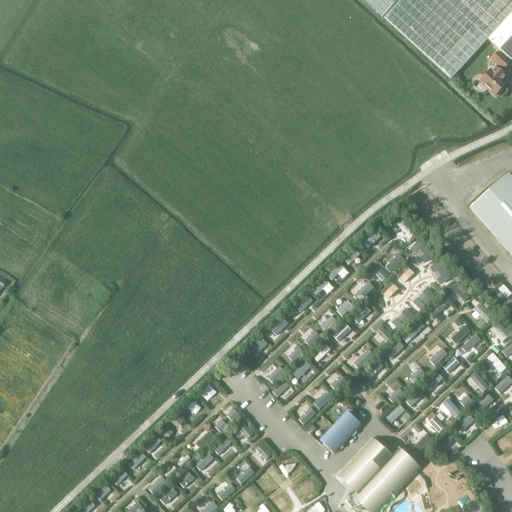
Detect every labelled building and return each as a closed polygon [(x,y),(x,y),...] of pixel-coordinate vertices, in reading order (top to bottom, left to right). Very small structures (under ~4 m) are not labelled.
[(511,61),(511,60),(511,0),(401,0),(385,18),(452,79),(488,39),(511,61)] [(498,65),(492,72),(490,70),(480,82),(496,96),(498,93),(501,93),(502,92),(503,90),(503,87),(506,85),(502,81),(506,76),(501,72),(503,69),(504,70),(510,63),(498,53),(492,59),(498,65)] [(511,177),(509,174),(470,208),(511,255),(511,177)] [(398,256),(386,267),(392,273),(403,261),(398,256)] [(406,268),(397,277),(403,284),(413,275),(406,268)] [(388,277),(381,271),(376,276),(383,282),(388,277)] [(369,283),(354,297),(360,302),(374,289),(369,283)] [(391,284),(381,293),(388,300),(397,291),(391,284)] [(351,301),(339,313),(344,318),(357,306),(351,301)] [(364,308),(352,320),(358,325),(369,313),(364,308)] [(331,317),(320,328),(326,334),(337,322),(331,317)] [(464,325),(450,338),(456,343),(469,330),(464,325)] [(345,326),(334,338),(339,343),(350,331),(345,326)] [(392,339),(382,329),(376,334),(386,344),(392,339)] [(315,332),(304,343),(309,349),(321,337),(315,332)] [(474,334),(461,347),(466,352),(480,339),(474,334)] [(399,341),(386,354),(391,360),(405,347),(399,341)] [(511,343),(502,350),(506,356),(511,352),(511,343)] [(326,345),(313,358),(318,364),(332,350),(326,345)] [(298,347),(287,359),(292,364),(304,353),(298,347)] [(442,347),(428,360),(434,365),(447,352),(442,347)] [(366,352),(354,364),(360,370),(372,357),(366,352)] [(506,367),(492,353),(487,358),(500,372),(506,367)] [(453,357),(443,367),(448,373),(458,362),(453,357)] [(377,360),(364,373),(370,379),(383,365),(377,360)] [(304,363),(293,375),(299,380),(310,369),(304,363)] [(278,367),(267,378),(273,384),(284,372),(278,367)] [(420,368),(409,379),(415,384),(425,373),(420,368)] [(438,372),(424,386),(430,391),(443,378),(438,372)] [(489,387),(476,373),(470,378),(483,393),(489,387)] [(511,378),(509,375),(495,389),(500,394),(511,382),(511,378)] [(340,376),(330,387),(335,392),(346,382),(340,376)] [(284,382),(273,394),(279,399),(290,388),(284,382)] [(398,388),(388,399),(394,404),(404,393),(398,388)] [(418,389),(405,402),(411,407),(424,395),(418,389)] [(326,392),(313,405),(319,410),(331,398),(326,392)] [(487,394),(474,407),(479,412),(493,399),(487,394)] [(471,401),(466,395),(460,401),(465,406),(471,401)] [(461,412),(448,398),(442,403),(455,417),(461,412)] [(399,404),(386,418),(391,423),(405,410),(399,404)] [(232,420),(240,414),(234,408),(227,415),(232,420)] [(310,409),(298,422),(303,427),(316,414),(310,409)] [(333,426),(319,441),(334,455),(348,440),(362,425),(347,411),(333,426)] [(469,414),(456,427),(461,432),(475,419),(469,414)] [(171,421),(177,428),(184,423),(177,415),(171,421)] [(444,427),(434,417),(428,423),(438,433),(444,427)] [(220,432),(227,425),(222,420),(214,427),(220,432)] [(253,434),(242,421),(237,426),(247,439),(253,434)] [(160,431),(167,438),(173,433),(166,425),(160,431)] [(208,431),(196,442),(201,448),(214,436),(208,431)] [(448,432),(434,446),(440,451),(453,438),(448,432)] [(157,436),(144,447),(149,453),(162,441),(157,436)] [(226,437),(214,448),(219,454),(231,442),(226,437)] [(374,440),(343,473),(353,482),(351,485),(350,485),(358,492),(353,497),(368,511),(376,511),(416,471),(419,467),(400,449),(392,457),(374,440)] [(271,456),(262,444),(256,449),(266,460),(271,456)] [(141,452),(128,463),(133,469),(146,458),(141,452)] [(208,453),(196,465),(201,471),(213,459),(208,453)] [(187,455),(179,463),(182,466),(191,458),(187,455)] [(173,466),(164,474),(168,478),(177,470),(173,466)] [(250,467),(237,478),(242,484),(255,472),(250,467)] [(123,469),(111,480),(116,486),(128,475),(123,469)] [(189,472),(179,482),(184,487),(194,478),(189,472)] [(162,477),(149,489),(154,494),(167,483),(162,477)] [(231,482),(217,495),(223,501),(236,488),(231,482)] [(106,484),(94,495),(100,501),(111,490),(106,484)] [(172,487),(158,500),(164,505),(177,492),(172,487)] [(90,500),(78,511),(79,511),(88,511),(95,505),(90,500)] [(214,501),(199,511),(211,511),(218,507),(214,501)] [(137,503),(127,511),(138,511),(142,509),(137,503)]
